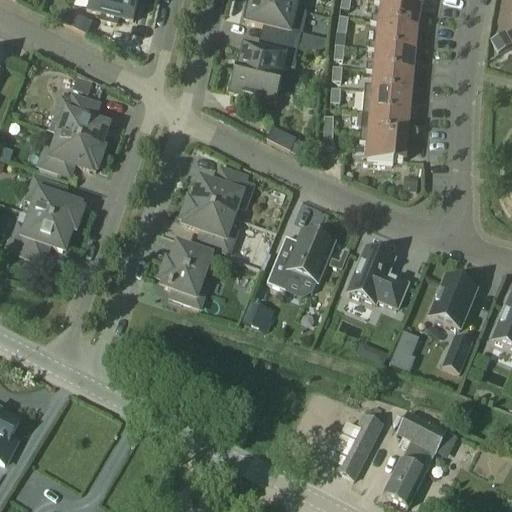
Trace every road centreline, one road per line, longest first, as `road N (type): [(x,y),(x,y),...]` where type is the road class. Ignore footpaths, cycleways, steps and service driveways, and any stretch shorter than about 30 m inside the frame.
road 1 (residential): [(462,246),(379,217),(181,117)]
road 2 (residential): [(154,96),(80,317),(53,369)]
road 3 (residential): [(97,391),(100,354),(181,117)]
road 4 (tertiary): [(333,511),(97,391)]
road 5 (residential): [(462,246),(462,108),(478,0)]
road 6 (residential): [(154,96),(0,17)]
road 7 (residential): [(181,117),(210,0)]
